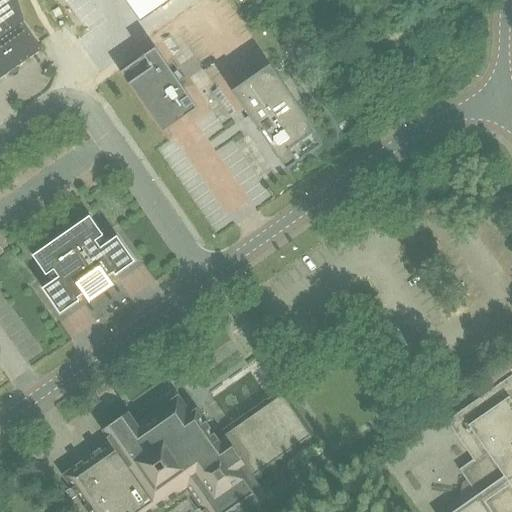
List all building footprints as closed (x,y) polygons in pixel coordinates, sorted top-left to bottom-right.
[(0,0),(0,77),(41,49),(22,21),(24,20),(17,0),(0,0)] [(125,0),(140,21),(169,0),(125,0)] [(120,71),(162,132),(197,107),(178,80),(182,78),(177,70),(173,73),(155,47),(120,71)] [(312,132),(316,130),(265,57),(226,84),(285,168),(320,143),(312,132)] [(114,285),(107,275),(113,271),(114,274),(134,260),(116,235),(100,246),(95,240),(103,234),(89,215),(32,255),(45,274),(53,269),(58,276),(41,287),(59,313),(79,299),(77,296),(82,293),(88,303),(114,285)] [(95,315),(73,332),(86,348),(108,332),(95,315)] [(511,511),(511,374),(446,421),(473,459),(459,469),(477,494),(450,511),(511,511)] [(153,511),(188,488),(204,511),(240,511),(266,495),(253,477),(313,436),(282,393),(231,429),(235,435),(221,445),(196,409),(190,413),(178,396),(137,425),(128,412),(101,432),(110,443),(64,475),(89,511),(153,511)]
